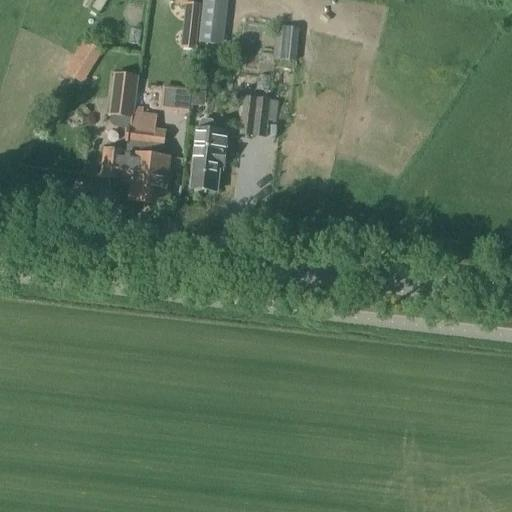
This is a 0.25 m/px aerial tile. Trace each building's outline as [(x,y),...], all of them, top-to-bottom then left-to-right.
[(203,0),(199,33),(219,36),(223,0),(203,0)] [(190,7),(184,7),(182,27),(197,29),(199,8),(190,7)] [(283,30),(284,60),(304,59),(303,29),(283,30)] [(114,54),(96,41),(74,74),(92,87),(114,54)] [(283,61),(282,79),(301,80),(302,62),(283,61)] [(162,159),(166,132),(155,130),(157,116),(143,114),(143,109),(135,108),(138,79),(113,75),(107,118),(109,118),(109,123),(110,125),(112,128),(115,129),(126,130),(124,145),(121,145),(119,146),(117,147),(115,150),(114,153),(104,152),(101,179),(121,181),(121,180),(130,181),(128,202),(164,206),(169,160),(162,159)] [(192,94),(191,106),(202,107),(204,95),(192,94)] [(253,138),(258,100),(243,99),(239,136),(253,138)] [(275,125),(278,103),(270,102),(258,100),(253,138),(266,140),(268,124),(275,125)] [(213,133),(214,126),(211,123),(203,122),(199,124),(198,131),(197,131),(190,190),(217,193),(219,168),(224,169),(228,134),(213,133)]
